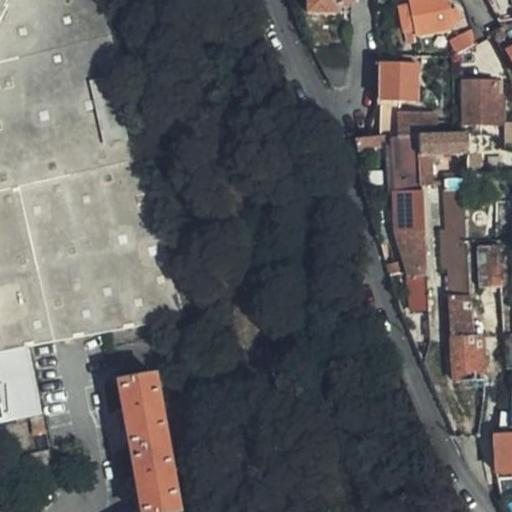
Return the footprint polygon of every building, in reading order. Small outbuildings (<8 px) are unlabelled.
[(0,0),(0,353),(22,349),(155,323),(188,316),(128,94),(103,0),(0,0)] [(353,0),(308,0),(308,15),(335,16),(336,7),(344,8),(354,2),(353,0)] [(451,26),(446,0),(406,0),(408,7),(403,8),(408,36),(451,26)] [(511,0),(486,0),(499,19),(511,17),(511,0)] [(511,39),(502,23),(490,30),(502,52),(506,50),(511,61),(511,39)] [(453,51),(471,41),(466,32),(449,43),(453,51)] [(376,106),(375,137),(390,137),(390,139),(418,137),(432,137),(432,111),(398,110),(399,100),(417,101),(418,63),(377,65),(376,106)] [(349,87),(350,65),(318,65),(329,87),(331,90),(335,92),(339,93),(343,93),(347,91),(349,87)] [(499,120),(498,94),(494,93),(493,77),(458,77),(457,121),(499,120)] [(446,135),(432,137),(418,137),(421,186),(430,186),(428,156),(463,153),(464,149),(463,134),(446,135)] [(351,139),(353,150),(375,148),(375,137),(367,137),(351,139)] [(418,137),(390,139),(394,235),(408,276),(426,276),(421,191),(421,186),(418,137)] [(464,149),(463,153),(465,173),(508,170),(507,148),(464,149)] [(442,190),(447,298),(471,297),(469,248),(466,188),(442,190)] [(485,245),(478,246),(479,285),(490,283),(490,245),(485,245)] [(501,245),(490,245),(490,283),(502,283),(501,245)] [(471,297),(447,298),(453,383),(480,382),(480,386),(486,386),(488,386),(488,380),(485,379),(486,336),(473,338),(471,297)] [(429,317),(430,343),(441,342),(439,315),(429,317)] [(177,511),(153,374),(117,381),(140,511),(177,511)] [(465,416),(481,417),(484,397),(462,396),(465,416)] [(35,438),(45,435),(40,416),(29,418),(35,438)] [(511,472),(511,435),(494,437),(497,474),(511,472)]
